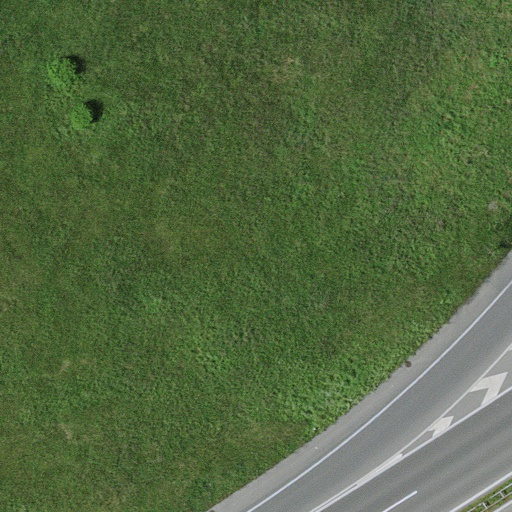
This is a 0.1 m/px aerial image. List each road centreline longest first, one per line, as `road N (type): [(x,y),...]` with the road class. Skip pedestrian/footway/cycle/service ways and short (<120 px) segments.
road 1 (motorway): [(511,313),(300,511)]
road 2 (motorway): [(511,430),(383,511)]
